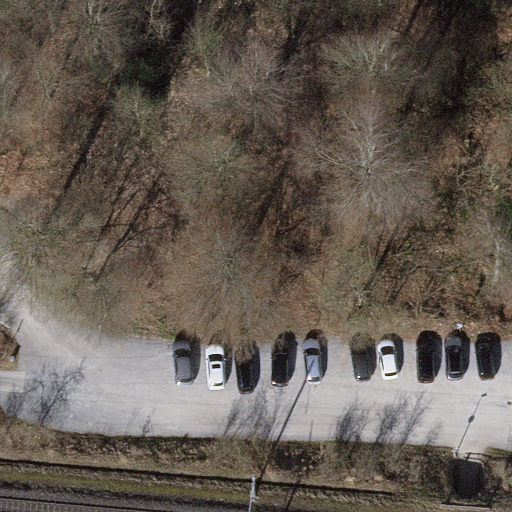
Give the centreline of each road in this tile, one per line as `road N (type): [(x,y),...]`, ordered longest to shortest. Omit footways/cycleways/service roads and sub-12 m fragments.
road 1 (track): [(73,384),(0,283)]
road 2 (track): [(511,412),(473,438),(464,511)]
